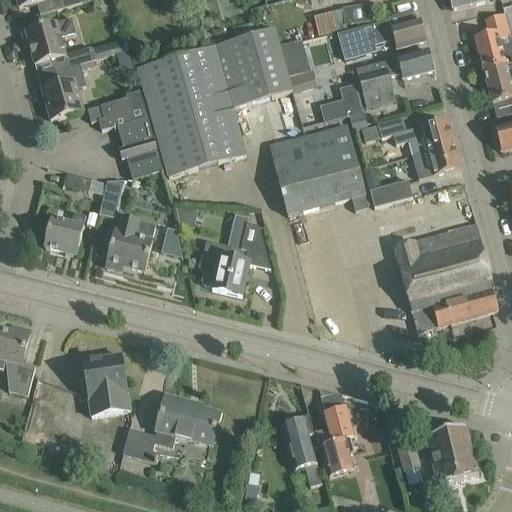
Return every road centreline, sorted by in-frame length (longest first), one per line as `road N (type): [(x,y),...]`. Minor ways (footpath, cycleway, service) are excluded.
road 1 (tertiary): [(511,412),(1,283)]
road 2 (residential): [(511,305),(430,0)]
road 3 (residential): [(1,283),(28,172),(0,73)]
